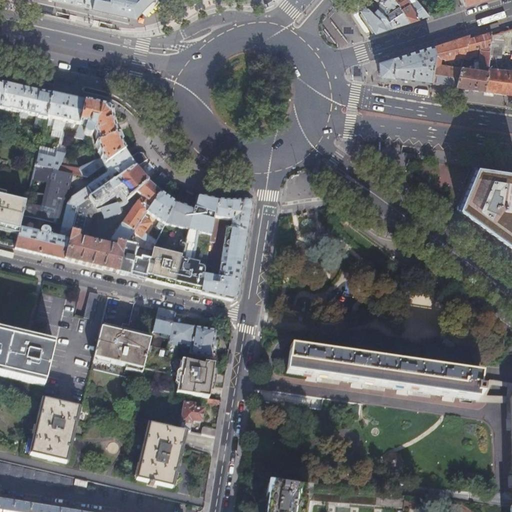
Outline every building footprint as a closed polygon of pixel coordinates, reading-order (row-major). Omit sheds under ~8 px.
[(47,0),(48,0),(91,10),(93,0),(47,0)] [(93,0),(91,10),(134,20),(140,13),(146,6),(153,0),(93,0)] [(397,7),(392,0),(357,0),(352,6),(350,9),(350,11),(350,13),(351,17),(357,27),(362,35),(370,30),(374,35),(408,24),(399,11),(397,7)] [(392,0),(397,7),(408,24),(428,18),(413,0),(392,0)] [(490,37),(490,33),(468,39),(463,58),(459,70),(454,88),(462,89),(469,90),(470,90),(476,91),(483,92),(490,37)] [(511,96),(511,54),(511,62),(511,72),(510,72),(511,70),(506,69),(505,71),(499,70),(500,60),(499,60),(502,33),(490,37),(483,92),(491,94),(503,95),(511,96)] [(434,56),(432,65),(438,66),(439,59),(443,60),(463,58),(468,39),(469,36),(432,48),(434,56)] [(420,83),(430,85),(432,65),(434,56),(432,48),(377,65),(378,71),(379,77),(400,80),(417,83),(420,83)] [(432,65),(430,85),(454,88),(459,70),(438,66),(432,65)] [(1,85),(0,84),(0,111),(8,113),(8,112),(20,115),(19,118),(25,120),(26,116),(35,118),(33,128),(43,130),(44,123),(45,119),(51,96),(35,92),(1,85)] [(59,98),(51,96),(45,119),(54,121),(53,125),(50,137),(60,139),(58,148),(55,150),(53,149),(52,152),(38,148),(34,169),(56,174),(68,149),(60,147),(63,134),(61,134),(62,131),(75,134),(78,127),(83,103),(67,100),(59,98)] [(96,106),(83,103),(78,127),(75,134),(72,140),(83,142),(85,137),(86,139),(88,139),(90,139),(92,138),(93,136),(94,136),(97,145),(95,146),(100,161),(79,172),(66,170),(64,176),(71,177),(86,180),(103,168),(123,153),(119,146),(113,130),(111,122),(109,114),(108,111),(106,109),(96,106)] [(18,233),(14,249),(13,251),(37,257),(63,263),(76,209),(88,202),(134,170),(146,161),(143,156),(136,156),(128,161),(126,157),(123,153),(103,168),(108,175),(70,201),(66,207),(64,207),(71,177),(64,176),(56,174),(34,169),(25,205),(22,218),(61,227),(58,240),(49,238),(49,236),(48,234),(47,233),(45,232),(43,232),(42,232),(40,233),(39,235),(19,230),(18,233)] [(152,167),(146,161),(134,170),(88,202),(94,209),(99,207),(118,194),(123,201),(99,210),(100,213),(117,206),(126,203),(135,194),(146,184),(147,184),(157,173),(152,167)] [(468,189),(459,211),(508,247),(511,241),(511,175),(491,172),(475,170),(468,189)] [(76,209),(63,263),(87,268),(116,276),(123,246),(131,235),(144,217),(145,215),(160,195),(168,183),(163,179),(159,176),(149,186),(146,184),(135,194),(141,200),(137,204),(137,203),(110,243),(115,244),(114,250),(78,241),(79,236),(87,237),(92,216),(97,214),(94,209),(88,202),(76,209)] [(167,200),(160,195),(145,215),(158,224),(155,229),(161,233),(163,227),(174,205),(167,200)] [(234,197),(234,204),(226,204),(217,203),(209,245),(213,246),(217,221),(231,224),(230,231),(226,231),(217,280),(203,278),(200,296),(230,303),(236,298),(240,276),(246,241),(251,207),(247,203),(246,196),(240,197),(234,197)] [(0,228),(18,233),(19,230),(22,218),(25,205),(0,198),(0,228)] [(217,203),(213,202),(214,200),(208,199),(208,201),(204,200),(198,198),(196,199),(193,210),(187,233),(180,257),(172,289),(185,292),(200,296),(203,278),(209,245),(217,203)] [(183,207),(174,205),(163,227),(187,233),(193,210),(183,207)] [(117,206),(100,213),(104,223),(120,216),(117,206)] [(147,220),(144,217),(131,235),(143,243),(153,248),(155,243),(143,235),(150,225),(146,222),(147,220)] [(123,246),(116,276),(129,279),(144,282),(150,253),(152,249),(153,248),(143,243),(131,235),(123,246)] [(180,257),(152,249),(150,253),(144,282),(157,286),(172,289),(180,257)] [(96,297),(88,295),(82,320),(91,322),(96,297)] [(164,313),(156,311),(150,335),(168,340),(174,315),(164,313)] [(192,329),(181,327),(184,318),(180,317),(174,315),(168,340),(165,353),(164,359),(173,361),(177,346),(189,349),(192,329)] [(189,349),(188,356),(211,360),(213,347),(215,333),(192,329),(189,349)] [(124,336),(99,330),(92,360),(141,372),(147,348),(149,342),(124,336)] [(0,374),(44,385),(52,349),(21,342),(0,336),(0,374)] [(141,372),(137,390),(207,401),(208,401),(211,377),(213,367),(203,365),(202,367),(173,361),(164,359),(165,353),(147,348),(141,372)] [(356,384),(476,402),(491,405),(508,408),(508,399),(511,398),(511,391),(511,386),(497,381),(480,375),(289,348),(285,373),(327,379),(356,384)] [(84,397),(81,411),(93,414),(94,410),(95,406),(95,405),(85,403),(87,397),(84,397)] [(78,410),(41,401),(29,456),(65,465),(78,410)] [(178,433),(184,434),(189,435),(191,423),(200,424),(201,418),(201,413),(193,411),(193,408),(183,406),(178,433)] [(178,433),(147,426),(135,481),(146,484),(146,486),(156,489),(157,486),(171,489),(176,470),(184,434),(178,433)] [(201,431),(200,437),(214,440),(215,431),(203,429),(201,431)] [(0,475),(21,479),(21,481),(45,485),(45,487),(71,491),(73,479),(0,461),(0,475)] [(265,511),(303,511),(306,491),(305,491),(304,491),(304,489),(272,486),(271,487),(269,487),(265,511)] [(53,511),(22,507),(22,506),(16,505),(16,506),(0,503),(0,511),(53,511)]
